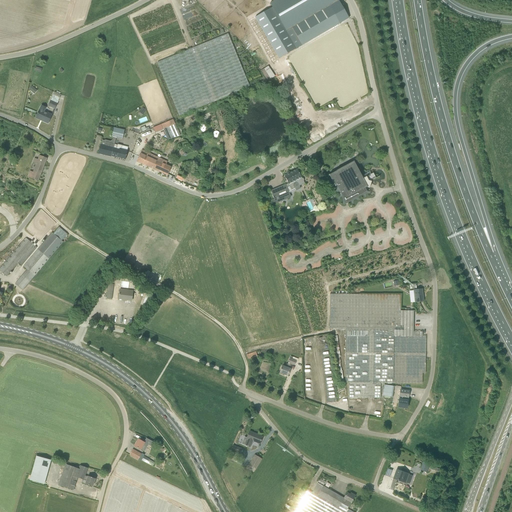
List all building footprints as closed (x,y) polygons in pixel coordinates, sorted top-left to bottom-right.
[(319,35),(349,18),(339,0),(275,0),(270,3),(272,7),(249,21),(273,61),(279,58),(279,59),(297,48),(319,35)] [(250,87),(249,86),(228,33),(157,62),(179,116),(212,102),(250,87)] [(268,66),(261,71),(267,81),(274,76),(268,66)] [(32,86),(29,89),(35,94),(37,91),(32,86)] [(55,92),(52,98),(59,100),(61,95),(60,95),(56,93),(55,92)] [(40,109),(36,117),(44,121),(43,121),(48,123),(52,115),(44,111),(46,108),(42,106),(40,110),(40,109)] [(155,132),(163,129),(175,124),(173,119),(152,128),(155,132)] [(114,127),(112,137),(113,137),(116,138),(123,139),(125,130),(114,127)] [(111,156),(114,144),(116,138),(113,137),(112,140),(110,141),(105,140),(104,140),(102,140),(101,145),(99,153),(111,156)] [(117,158),(125,160),(127,151),(121,149),(122,145),(118,144),(117,145),(114,144),(111,156),(117,158)] [(137,161),(139,162),(155,169),(167,175),(170,168),(166,166),(168,161),(159,158),(142,150),(137,161)] [(38,181),(39,180),(47,158),(40,155),(38,159),(35,158),(33,162),(36,164),(33,172),(30,171),(27,177),(38,181)] [(329,175),(335,186),(337,186),(341,193),(340,194),(341,193),(346,202),(365,192),(364,188),(366,187),(370,188),(372,181),(371,181),(380,176),(379,176),(376,178),(373,173),(363,178),(354,162),(329,175)] [(305,183),(304,181),(304,180),(303,178),(302,178),(297,169),(285,176),(288,183),(286,185),(285,184),(278,187),(284,200),(291,197),(287,187),(290,185),(292,189),(293,189),(295,188),(297,189),(299,188),(299,186),(305,183)] [(27,270),(15,284),(22,290),(63,242),(52,233),(23,267),(27,270)] [(0,269),(0,271),(6,276),(18,262),(21,265),(37,247),(33,244),(26,238),(0,269)] [(147,276),(159,282),(162,275),(154,271),(153,273),(149,271),(147,276)] [(120,289),(119,299),(132,300),(133,291),(120,289)] [(422,289),(414,290),(415,302),(424,301),(422,289)] [(426,336),(423,336),(423,332),(413,332),(413,336),(394,336),(394,330),(404,330),(404,326),(400,326),(400,311),(401,295),(330,294),(330,329),(346,329),(345,383),(349,383),(348,398),(381,398),(381,383),(422,383),(422,373),(425,373),(426,336)] [(414,311),(400,311),(400,326),(404,326),(404,330),(413,330),(414,311)] [(256,351),(246,355),(248,359),(258,356),(256,351)] [(294,357),(293,360),(290,358),(288,362),(286,367),(282,366),(280,373),(287,376),(290,369),(292,364),(295,365),(296,361),(297,361),(298,359),(294,357)] [(391,396),(393,386),(384,385),(383,395),(391,396)] [(400,390),(398,407),(407,408),(409,391),(400,390)] [(248,439),(245,445),(250,447),(252,441),(260,444),(262,437),(249,431),(247,438),(248,439)] [(140,450),(141,449),(144,451),(146,448),(148,445),(144,443),(144,442),(138,439),(134,446),(140,450)] [(129,455),(138,460),(141,454),(132,449),(129,455)] [(44,484),(50,459),(35,455),(29,480),(44,484)] [(255,455),(247,468),(254,473),(262,459),(255,455)] [(424,461),(421,470),(427,472),(430,464),(424,461)] [(92,486),(95,478),(88,476),(85,475),(87,468),(80,465),(79,469),(65,464),(58,485),(73,490),(78,478),(83,480),(82,483),(85,484),(92,486)] [(411,476),(408,474),(396,470),(393,478),(405,483),(408,484),(408,483),(410,480),(409,480),(411,476)] [(352,511),(347,509),(348,507),(355,496),(351,493),(350,494),(347,493),(344,498),(318,483),(312,493),(307,490),(294,511),(352,511)]
